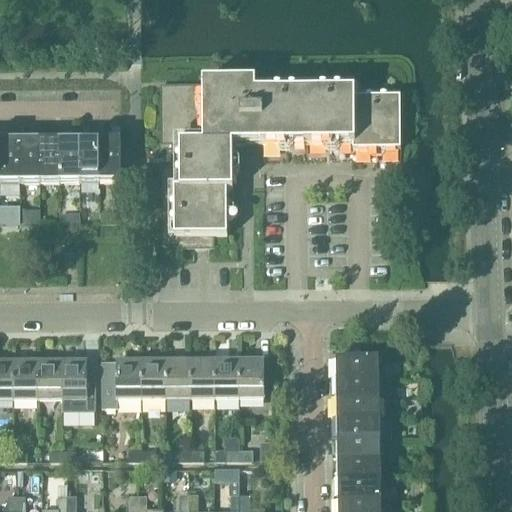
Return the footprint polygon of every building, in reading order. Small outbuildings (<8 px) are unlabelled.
[(194,241),(209,241),(227,241),(227,210),(227,195),(233,195),(233,179),(233,159),(233,148),(353,147),(353,153),(401,153),(400,100),(355,100),(355,94),(256,95),(256,84),(202,85),(202,88),(160,88),(160,89),(161,148),(165,148),(174,148),(174,159),(174,170),(166,170),(161,170),(161,194),(161,198),(161,209),(161,211),(161,225),(161,240),(161,245),(161,250),(194,250),(194,241)] [(0,144),(0,187),(20,187),(19,144),(0,144)] [(39,187),(39,144),(19,144),(20,187),(39,187)] [(39,144),(39,187),(60,187),(59,144),(39,144)] [(59,144),(60,187),(80,187),(79,144),(59,144)] [(79,144),(80,187),(99,187),(99,144),(79,144)] [(99,144),(99,187),(121,186),(121,144),(99,144)] [(19,211),(0,211),(0,229),(19,230),(19,211)] [(40,214),(20,214),(20,230),(40,230),(40,214)] [(100,216),(100,227),(121,227),(120,216),(100,216)] [(80,217),(65,217),(65,228),(80,228),(80,217)] [(62,365),(63,401),(63,404),(63,416),(96,415),(96,383),(87,383),(87,365),(77,365),(77,362),(62,362),(62,365)] [(336,384),(379,384),(379,362),(336,363),(336,384)] [(190,365),(190,403),(215,403),(215,364),(190,365)] [(215,364),(215,403),(239,403),(239,364),(215,364)] [(239,364),(239,403),(264,403),(264,364),(239,364)] [(0,404),(14,405),(14,366),(0,365),(0,404)] [(38,366),(38,404),(63,404),(62,365),(38,366)] [(142,404),(142,401),(142,365),(116,365),(116,366),(101,366),(102,413),(118,413),(118,404),(142,404)] [(142,365),(142,401),(142,404),(166,404),(165,365),(142,365)] [(165,365),(166,404),(190,403),(190,365),(165,365)] [(14,366),(14,405),(38,404),(38,366),(14,366)] [(336,403),(379,403),(379,384),(336,384),(336,403)] [(337,423),(380,422),(379,403),(336,403),(337,423)] [(337,443),(380,443),(380,422),(337,423),(337,443)] [(337,463),(380,463),(380,443),(337,443),(337,463)] [(177,455),(177,466),(191,466),(191,455),(177,455)] [(204,466),(204,455),(191,455),(191,466),(204,466)] [(240,466),(240,455),(226,455),(226,466),(240,466)] [(240,455),(240,466),(252,466),(252,455),(240,455)] [(1,456),(1,467),(15,467),(15,456),(1,456)] [(28,467),(28,456),(15,456),(15,467),(28,467)] [(49,456),(49,466),(63,466),(63,456),(49,456)] [(76,466),(76,456),(63,456),(63,466),(76,466)] [(128,456),(128,466),(142,466),(142,456),(128,456)] [(156,466),(156,456),(142,456),(142,466),(156,466)] [(338,484),(381,483),(380,463),(337,463),(338,484)] [(163,474),(163,486),(176,486),(176,475),(163,474)] [(338,504),(381,503),(381,483),(338,484),(338,504)] [(68,511),(68,501),(68,489),(59,489),(59,501),(59,511),(68,511)] [(181,500),(180,511),(188,511),(188,500),(181,500)] [(197,511),(197,500),(188,500),(188,511),(197,511)] [(239,511),(239,500),(230,500),(230,511),(239,511)] [(239,500),(239,511),(248,511),(248,500),(239,500)] [(17,511),(17,501),(7,501),(7,511),(17,511)] [(17,501),(17,511),(26,511),(26,501),(17,501)] [(78,511),(78,501),(68,501),(68,511),(78,511)] [(137,511),(138,501),(129,501),(128,511),(137,511)] [(137,511),(147,511),(148,501),(138,501),(137,511)] [(338,511),(381,511),(381,503),(338,504),(338,511)]
